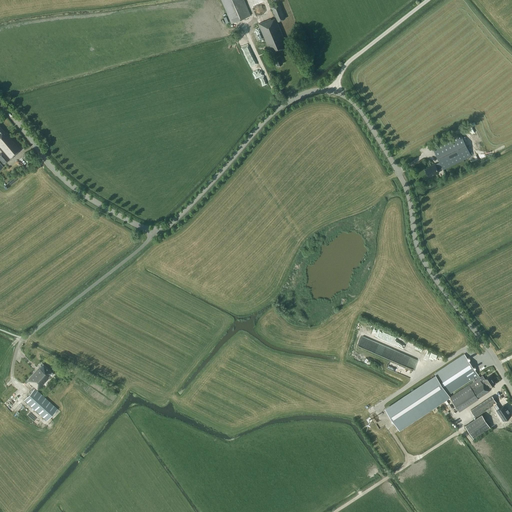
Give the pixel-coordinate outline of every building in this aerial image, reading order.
[(251,15),(244,0),(221,0),(231,23),(251,15)] [(285,18),(279,4),(271,7),(275,18),(271,20),(271,19),(258,23),(270,51),(271,50),(277,66),(283,63),(278,52),(288,48),(277,21),(285,18)] [(0,149),(2,152),(0,153),(0,159),(3,164),(4,163),(5,163),(9,160),(7,158),(8,157),(10,159),(21,149),(7,133),(6,134),(0,126),(0,149)] [(460,133),(432,147),(440,162),(435,164),(431,165),(431,166),(425,169),(429,177),(439,172),(438,170),(442,168),(443,169),(471,156),(460,133)] [(469,159),(471,164),(478,160),(476,155),(469,159)] [(485,379),(482,375),(480,377),(464,354),(434,373),(436,376),(386,409),(399,429),(449,396),(459,411),(466,406),(489,391),(486,386),(489,385),(490,386),(495,383),(490,375),(485,379)] [(391,360),(387,368),(411,378),(414,369),(391,360)] [(49,375),(52,372),(40,362),(37,365),(40,367),(39,368),(38,367),(28,379),(32,382),(31,383),(38,390),(50,375),(49,375)] [(10,388),(9,387),(3,393),(8,398),(17,390),(13,386),(10,388)] [(57,409),(51,403),(54,399),(41,387),(38,391),(35,388),(24,400),(47,420),(57,409)] [(492,396),(491,397),(470,410),(475,417),(493,405),(496,403),(497,403),(492,396)] [(496,403),(493,405),(503,420),(511,415),(504,404),(499,408),(496,403)] [(481,415),(475,419),(464,426),(472,438),(489,427),(481,415)]
